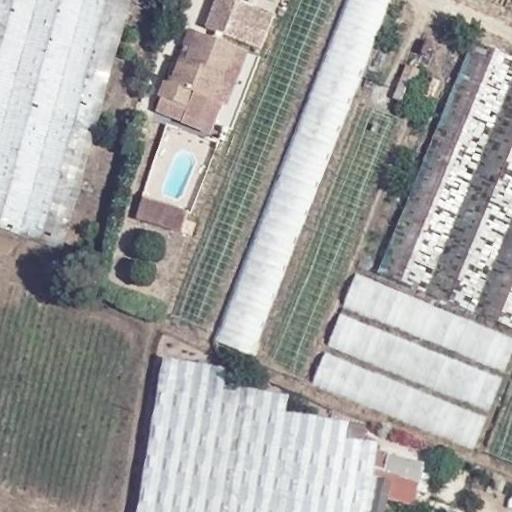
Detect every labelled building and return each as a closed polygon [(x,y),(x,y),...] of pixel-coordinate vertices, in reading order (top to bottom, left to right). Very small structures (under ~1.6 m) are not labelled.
[(137,33),(123,28),(130,0),(0,0),(0,233),(76,254),(103,154),(137,33)] [(216,0),(207,26),(264,48),(276,14),(239,0),(216,0)] [(268,340),(373,0),(334,0),(252,265),(258,266),(244,310),(231,305),(224,327),(268,340)] [(151,14),(157,18),(163,10),(157,5),(151,14)] [(184,112),(208,122),(218,99),(228,73),(234,76),(245,48),(198,30),(186,58),(181,55),(171,80),(166,77),(160,93),(162,94),(157,108),(182,118),(184,112)] [(511,323),(511,53),(473,38),(380,271),(511,323)] [(230,104),(250,50),(245,48),(234,76),(228,73),(218,99),(230,104)] [(393,98),(404,102),(417,70),(405,65),(393,98)] [(182,118),(206,128),(208,122),(184,112),(182,118)] [(189,210),(145,196),(138,217),(183,231),(187,217),(189,210)] [(198,220),(187,217),(183,231),(194,234),(198,220)] [(313,223),(305,247),(343,259),(351,235),(313,223)] [(511,335),(351,277),(340,308),(505,367),(511,346),(511,335)] [(109,303),(159,323),(166,306),(115,286),(109,303)] [(273,333),(311,345),(323,305),(286,293),(273,333)] [(488,408),(500,378),(337,315),(326,345),(488,408)] [(300,372),(305,356),(267,342),(261,358),(300,372)] [(473,446),(485,415),(321,355),(309,386),(473,446)] [(489,494),(501,496),(503,484),(491,482),(489,494)]
